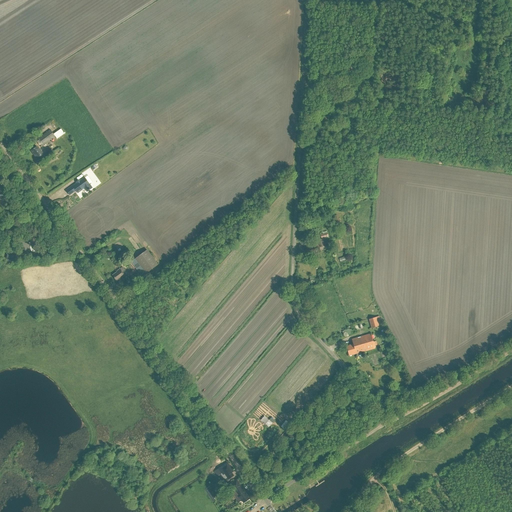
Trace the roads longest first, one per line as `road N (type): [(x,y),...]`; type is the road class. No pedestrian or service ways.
road 1 (unclassified): [(383,425),(374,399),(304,324),(292,299),(307,0)]
road 2 (unclassified): [(264,499),(0,145)]
road 3 (track): [(345,511),(390,463),(511,386)]
road 4 (unclassified): [(383,425),(511,350)]
road 5 (unclassified): [(264,499),(383,425)]
